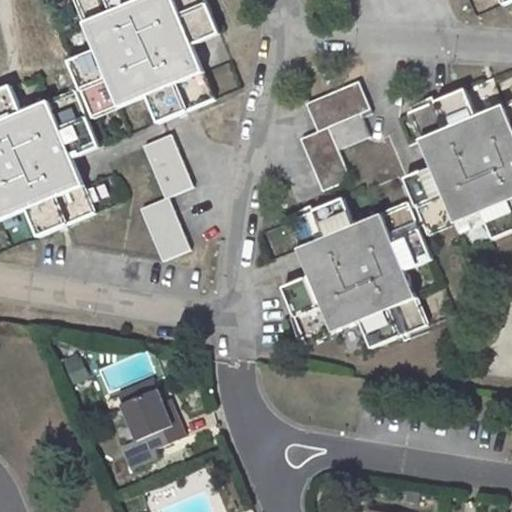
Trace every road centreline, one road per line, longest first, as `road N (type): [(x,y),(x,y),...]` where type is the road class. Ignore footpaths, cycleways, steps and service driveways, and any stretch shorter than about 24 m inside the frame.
road 1 (residential): [(272,0),(283,29),(228,307),(0,275)]
road 2 (residential): [(351,454),(511,479)]
